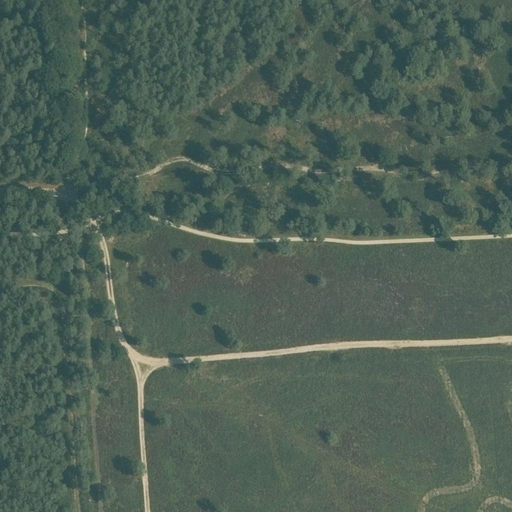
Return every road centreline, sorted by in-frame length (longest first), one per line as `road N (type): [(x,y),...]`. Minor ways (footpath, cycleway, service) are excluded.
road 1 (track): [(0,192),(53,193),(177,169),(511,163)]
road 2 (track): [(511,339),(140,363)]
road 3 (track): [(0,291),(41,285),(62,300),(76,511)]
road 4 (track): [(140,363),(118,338),(102,239),(53,193)]
road 5 (track): [(140,363),(146,511)]
